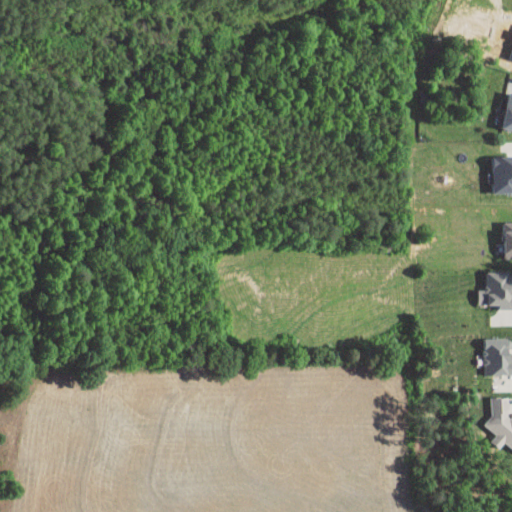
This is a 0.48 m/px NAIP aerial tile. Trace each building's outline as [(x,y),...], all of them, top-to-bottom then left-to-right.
[(495,123),(511,125),(511,88),(503,87),(495,123)] [(511,186),(511,150),(479,151),(480,187),(511,186)] [(511,252),(511,216),(489,217),(489,247),(495,247),(495,253),(511,252)] [(511,302),(511,288),(506,289),(506,266),(478,266),(478,284),(470,284),(470,301),(511,302)] [(474,369),(507,368),(506,332),(473,333),(474,369)] [(511,449),(511,416),(502,409),(506,404),(492,392),(472,417),(488,429),(483,436),(492,443),(496,437),(511,449)]
